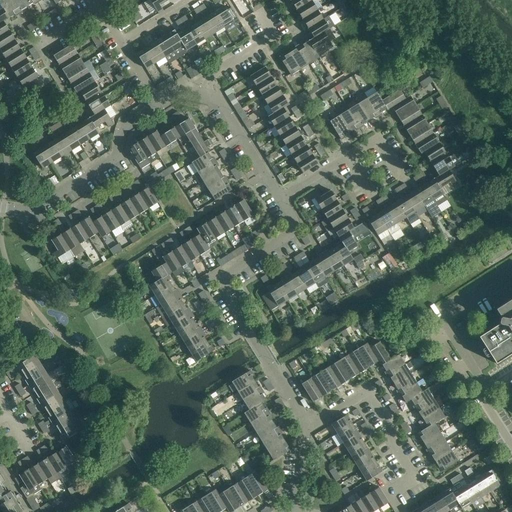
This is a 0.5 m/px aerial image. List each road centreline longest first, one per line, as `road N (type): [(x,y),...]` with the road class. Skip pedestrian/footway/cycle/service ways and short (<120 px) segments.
road 1 (residential): [(306,427),(224,283),(291,230),(280,197)]
road 2 (residential): [(403,511),(399,487),(414,478),(368,390),(306,427)]
road 3 (residential): [(160,105),(122,128),(116,156),(27,211),(0,207)]
road 4 (unclassified): [(487,389),(443,319),(511,276)]
road 5 (residential): [(204,97),(217,64),(288,30),(276,9)]
road 6 (residential): [(280,197),(218,101),(204,97)]
